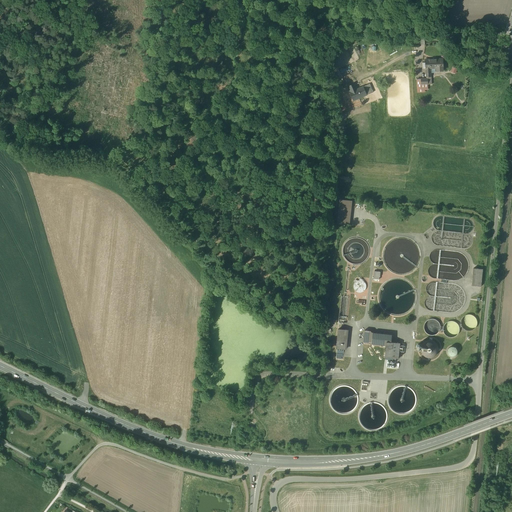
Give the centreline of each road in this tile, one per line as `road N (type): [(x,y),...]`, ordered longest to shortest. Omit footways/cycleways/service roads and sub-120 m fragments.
road 1 (unclassified): [(276,511),(275,489),(285,482),(438,470),(474,451),(511,44)]
road 2 (secondary): [(0,366),(174,443),(259,460)]
road 3 (secondary): [(259,460),(403,451),(511,412)]
